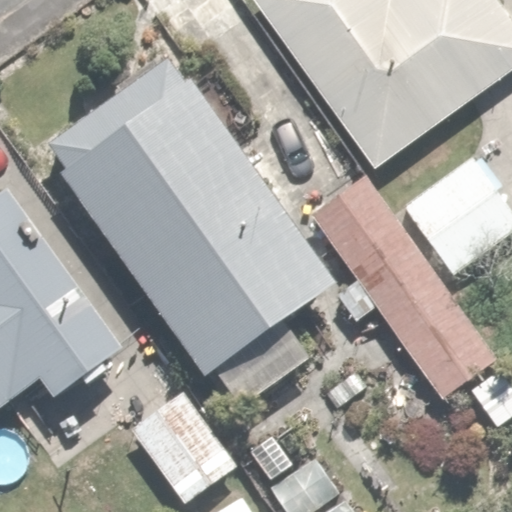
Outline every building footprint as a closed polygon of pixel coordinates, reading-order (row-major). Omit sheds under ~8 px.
[(247,0),(376,169),(511,66),(511,15),(508,19),(493,0),(247,0)] [(37,133),(64,173),(201,373),(210,366),(231,395),(300,348),(279,318),(336,279),(173,40),(37,133)] [(511,227),(511,209),(472,155),(401,206),(450,273),(511,227)] [(494,353),(361,178),(309,218),(355,278),(336,292),(357,320),(372,309),(438,396),(494,353)] [(126,345),(8,189),(0,194),(0,396),(33,372),(54,400),(126,345)] [(184,390),(130,427),(179,497),(233,459),(184,390)] [(274,477),(265,483),(285,511),(349,511),(314,463),(305,469),(282,437),(258,455),(274,477)]
